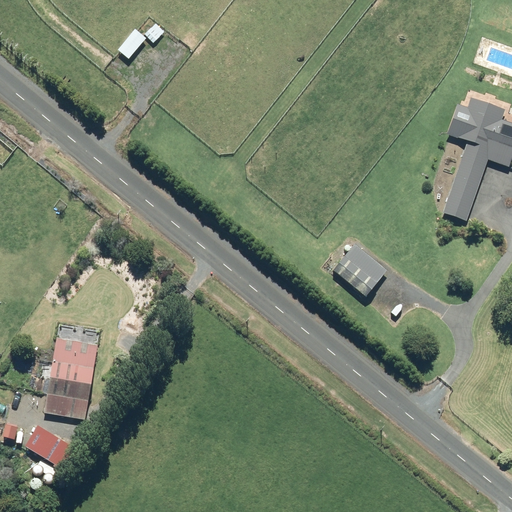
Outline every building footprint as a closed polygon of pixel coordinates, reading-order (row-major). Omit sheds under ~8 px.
[(150,44),(162,33),(153,24),(142,36),(150,44)] [(125,60),(142,40),(132,31),(114,51),(125,60)] [(464,108),(454,105),(444,134),(465,142),(440,213),(463,221),(484,160),(505,167),(509,156),(511,156),(511,125),(499,121),(502,111),(467,99),(464,108)] [(335,270),(333,273),(362,297),(384,271),(352,244),(332,267),(335,270)] [(102,345),(58,336),(52,364),(47,363),(44,377),(51,378),(44,412),(88,420),(102,345)]
